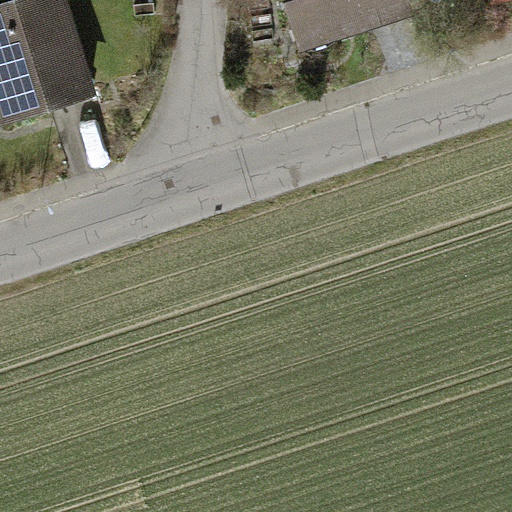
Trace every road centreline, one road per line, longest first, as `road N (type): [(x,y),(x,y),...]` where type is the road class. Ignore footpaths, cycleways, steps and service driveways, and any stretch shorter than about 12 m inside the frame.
road 1 (residential): [(511,82),(187,188)]
road 2 (residential): [(187,188),(0,253)]
road 3 (residential): [(203,0),(187,188)]
